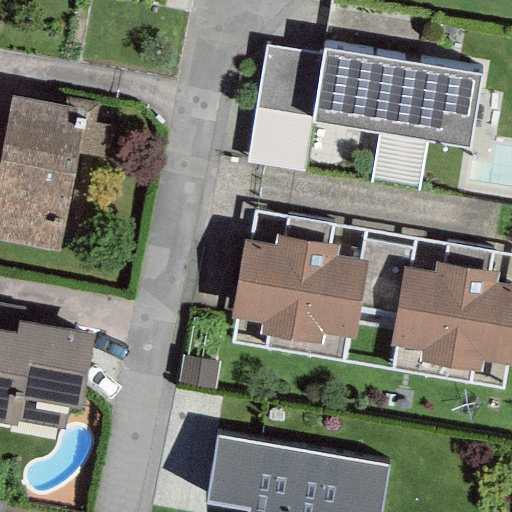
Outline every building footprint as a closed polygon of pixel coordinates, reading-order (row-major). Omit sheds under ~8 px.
[(246,164),(303,173),(311,123),(322,56),(264,47),(246,164)] [(322,56),(311,123),(377,136),(425,143),(468,150),(479,75),(322,50),(322,56)] [(0,147),(0,243),(56,254),(76,153),(84,111),(63,107),(10,96),(4,128),(0,147)] [(65,97),(63,107),(84,111),(76,153),(108,159),(115,127),(96,123),(100,104),(65,97)] [(418,191),(425,143),(377,136),(370,184),(418,191)] [(242,241),(229,319),(263,324),(261,335),(319,345),(321,334),(354,340),(367,262),(336,257),(338,245),(274,234),(272,246),(242,241)] [(401,268),(388,346),(422,351),(420,362),(478,372),(480,361),(511,366),(511,286),(495,284),(497,272),(433,261),(431,273),(401,268)] [(0,329),(12,332),(14,320),(21,321),(23,308),(0,304),(0,329)] [(0,425),(15,428),(16,422),(62,430),(66,410),(80,412),(93,333),(21,321),(14,320),(12,332),(0,329),(0,425)] [(218,363),(180,356),(175,384),(213,391),(218,363)] [(378,511),(386,466),(215,436),(203,505),(243,511),(378,511)]
